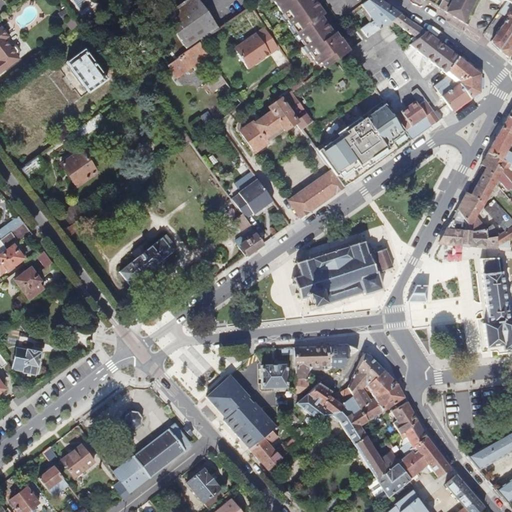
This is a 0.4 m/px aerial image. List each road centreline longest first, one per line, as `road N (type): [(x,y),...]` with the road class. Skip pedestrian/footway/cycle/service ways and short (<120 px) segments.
road 1 (residential): [(440,139),(171,325)]
road 2 (primary): [(0,170),(138,355)]
road 3 (residential): [(184,341),(394,318)]
road 4 (primary): [(394,318),(398,293),(469,160)]
road 5 (residential): [(138,355),(0,447)]
road 6 (primary): [(499,511),(447,453),(415,401),(414,381)]
road 7 (primary): [(509,84),(396,0)]
